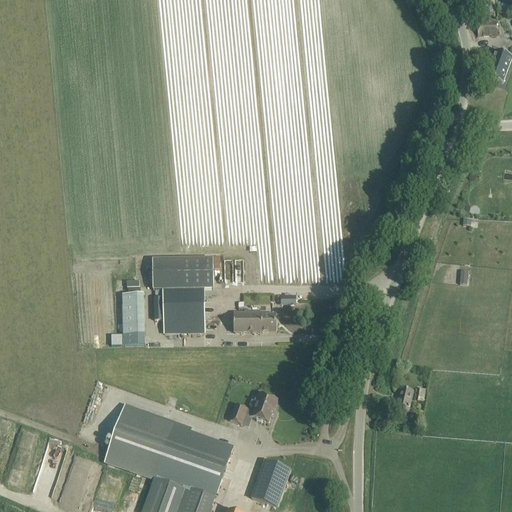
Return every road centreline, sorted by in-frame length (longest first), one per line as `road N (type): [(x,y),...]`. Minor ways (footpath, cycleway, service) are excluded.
road 1 (unclassified): [(358,391),(455,118)]
road 2 (unclassified): [(355,511),(330,450),(358,391)]
road 3 (unclassified): [(455,118),(467,54),(452,0)]
road 4 (unclassified): [(358,511),(358,391)]
